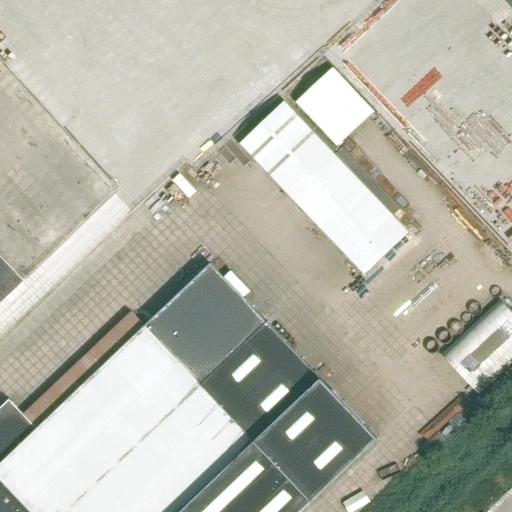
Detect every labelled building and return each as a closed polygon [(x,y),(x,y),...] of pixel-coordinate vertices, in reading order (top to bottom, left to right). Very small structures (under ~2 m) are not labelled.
[(71,80),(82,69),(74,61),(63,71),(71,80)] [(344,94),(325,108),(344,133),(363,119),(344,94)] [(285,102),(241,144),(365,275),(409,233),(285,102)] [(362,167),(369,158),(350,143),(343,151),(362,167)] [(198,145),(188,154),(205,171),(214,162),(198,145)] [(367,154),(383,172),(391,165),(375,147),(367,154)] [(0,302),(22,282),(0,258),(0,302)] [(302,511),(313,502),(378,441),(211,265),(145,328),(37,430),(11,402),(10,400),(0,409),(0,511),(302,511)] [(441,355),(480,396),(511,365),(511,313),(499,300),(441,355)]
